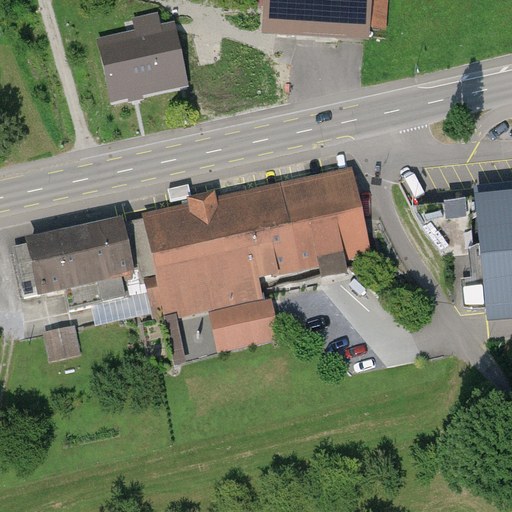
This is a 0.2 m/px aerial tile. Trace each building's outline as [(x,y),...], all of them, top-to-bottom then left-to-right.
[(267,0),(266,23),(382,30),(383,0),(267,0)] [(184,86),(172,33),(103,48),(115,101),(184,86)] [(200,50),(200,110),(295,110),(295,50),(200,50)] [(361,174),(149,223),(150,227),(161,275),(172,324),(384,274),(361,174)] [(511,193),(478,196),(488,326),(511,323),(511,193)] [(150,227),(129,232),(140,279),(161,275),(150,227)] [(122,228),(15,252),(25,300),(66,291),(71,313),(130,300),(127,284),(134,283),(122,228)] [(80,355),(74,333),(47,339),(52,361),(80,355)]
